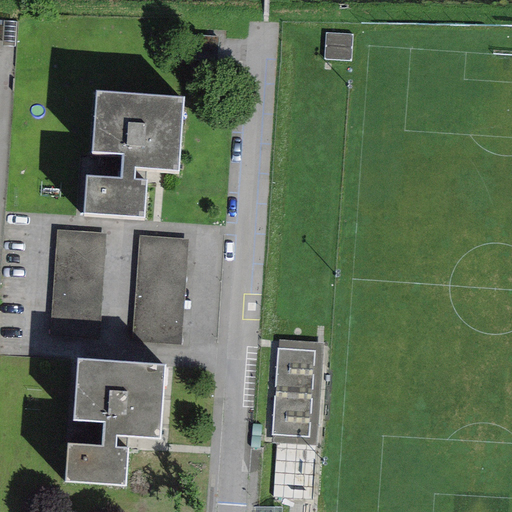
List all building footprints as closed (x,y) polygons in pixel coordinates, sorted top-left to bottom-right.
[(184,97),(96,91),(92,153),(123,155),(121,178),(87,176),(84,214),(144,217),(146,181),(135,180),(136,169),(179,172),(184,97)] [(50,336),(99,339),(106,234),(57,231),(50,336)] [(133,342),(182,345),(188,240),(139,237),(133,342)] [(323,343),(279,341),(272,443),(275,443),(273,497),(312,500),(323,343)] [(165,365),(78,359),(74,421),(104,423),(103,446),(68,444),(66,481),(125,485),(127,449),(116,448),(117,437),(160,440),(165,365)]
